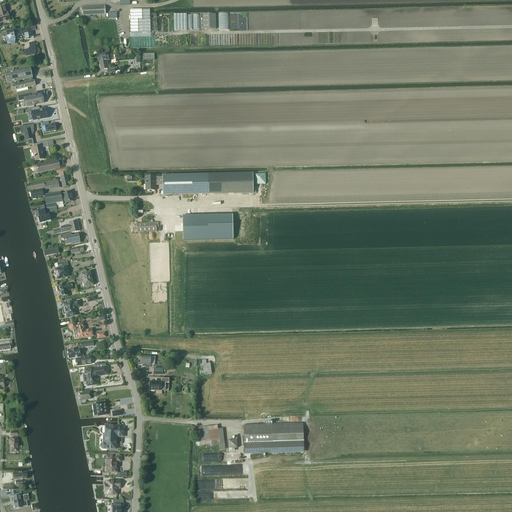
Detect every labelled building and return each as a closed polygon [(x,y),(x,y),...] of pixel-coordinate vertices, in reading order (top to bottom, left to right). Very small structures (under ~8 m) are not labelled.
[(0,23),(10,20),(8,12),(7,12),(5,6),(0,7),(0,23)] [(82,16),(105,15),(105,6),(82,7),(82,16)] [(130,32),(150,32),(150,9),(130,10),(130,32)] [(203,29),(216,29),(215,14),(203,14),(203,29)] [(29,28),(22,29),(24,37),(24,39),(28,38),(28,37),(33,36),(32,31),(32,30),(29,28)] [(2,33),(2,35),(4,37),(5,38),(3,39),(3,40),(4,42),(6,42),(7,41),(8,42),(14,43),(15,39),(15,38),(18,38),(19,38),(24,37),(22,29),(21,29),(17,30),(2,33)] [(30,47),(28,50),(25,50),(26,56),(34,55),(36,52),(34,42),(29,43),(30,47)] [(100,66),(101,70),(108,68),(107,64),(106,61),(109,60),(107,54),(96,56),(97,60),(99,59),(100,66)] [(7,83),(33,78),(30,67),(13,71),(13,69),(6,70),(6,73),(4,73),(7,83)] [(15,85),(12,86),(11,87),(11,90),(13,91),(16,90),(17,92),(29,89),(28,87),(29,87),(35,86),(34,80),(15,85)] [(44,90),(18,96),(22,95),(23,100),(26,100),(27,106),(35,104),(35,105),(35,104),(38,104),(42,103),(41,95),(40,95),(39,92),(44,91),(44,90)] [(38,108),(31,109),(33,121),(47,118),(46,109),(42,110),(42,109),(39,109),(38,108)] [(48,122),(42,124),(42,126),(44,133),(56,130),(55,124),(49,125),(48,122)] [(20,128),(21,131),(21,134),(24,134),(26,140),(27,140),(27,143),(33,141),(32,138),(30,126),(25,127),(20,128)] [(48,146),(47,142),(33,144),(34,147),(31,148),(32,153),(33,153),(35,161),(45,159),(42,148),(48,146)] [(36,172),(38,172),(39,172),(60,168),(58,161),(37,165),(36,166),(35,166),(35,167),(34,168),(34,169),(35,170),(35,171),(36,172)] [(63,188),(70,186),(67,172),(60,174),(61,180),(60,180),(60,182),(61,182),(63,188)] [(253,173),(208,174),(163,175),(163,177),(155,177),(155,176),(146,177),(146,190),(155,190),(155,185),(163,185),(163,195),(208,194),(254,193),(253,173)] [(45,194),(43,195),(42,190),(32,192),(31,190),(32,190),(31,184),(27,185),(28,192),(31,192),(32,198),(33,199),(36,199),(36,197),(44,196),(45,196),(45,194)] [(65,203),(74,201),(72,191),(61,194),(61,192),(45,194),(45,196),(44,196),(46,204),(56,203),(62,202),(62,201),(64,200),(65,203)] [(57,211),(56,203),(46,204),(47,213),(57,211)] [(40,223),(51,220),(49,214),(46,215),(44,209),(38,211),(40,217),(38,217),(40,223)] [(225,214),(175,216),(176,241),(226,239),(225,214)] [(157,231),(156,222),(153,222),(153,220),(150,220),(150,222),(137,223),(137,232),(157,231)] [(71,232),(70,232),(71,233),(80,231),(77,221),(69,223),(69,225),(61,227),(61,228),(53,230),(53,231),(47,233),(48,236),(70,231),(71,232)] [(71,236),(71,233),(70,232),(60,235),(61,238),(64,238),(65,245),(71,244),(71,245),(80,243),(78,234),(71,236)] [(58,248),(44,252),(45,257),(59,254),(58,248)] [(56,272),(55,273),(54,274),(54,276),(55,277),(57,277),(58,279),(70,276),(67,266),(63,267),(62,262),(57,263),(58,269),(56,269),(56,272)] [(81,278),(77,279),(78,282),(92,279),(91,276),(92,275),(91,273),(90,272),(87,273),(86,270),(81,271),(82,274),(83,277),(81,278)] [(93,281),(92,279),(78,282),(78,285),(83,284),(84,286),(85,286),(85,287),(93,285),(93,284),(94,284),(93,281)] [(65,283),(64,284),(58,285),(58,286),(57,286),(59,292),(60,291),(61,297),(68,295),(67,290),(73,288),(72,283),(66,284),(65,283)] [(71,299),(61,302),(62,304),(63,304),(64,307),(63,307),(62,308),(63,315),(64,315),(65,314),(67,314),(68,317),(76,315),(75,310),(76,310),(76,308),(81,306),(79,301),(73,303),(73,302),(72,302),(71,299)] [(69,325),(69,328),(70,330),(73,331),(74,339),(93,336),(92,329),(86,330),(85,327),(84,327),(83,322),(74,324),(74,323),(72,323),(69,325)] [(69,359),(83,357),(82,348),(94,346),(93,341),(78,343),(79,349),(68,350),(69,359)] [(76,364),(77,364),(77,366),(86,365),(86,363),(92,363),(91,356),(83,357),(76,358),(76,360),(75,361),(75,363),(76,364)] [(138,361),(138,365),(142,365),(143,367),(145,367),(146,365),(151,365),(151,362),(155,362),(155,357),(139,356),(139,361),(138,361)] [(202,360),(204,375),(212,374),(210,363),(207,363),(206,360),(202,360)] [(86,382),(87,381),(88,385),(87,385),(87,386),(97,384),(96,376),(108,374),(107,367),(85,370),(86,370),(86,374),(85,374),(84,375),(85,381),(86,382)] [(150,381),(150,390),(161,390),(165,390),(165,383),(169,383),(169,379),(161,378),(161,382),(150,381)] [(90,392),(80,394),(81,400),(90,399),(90,392)] [(97,408),(93,408),(94,413),(97,412),(98,416),(98,417),(107,415),(106,415),(105,402),(104,402),(96,403),(96,404),(97,408)] [(303,424),(244,426),(245,453),(304,451),(303,424)] [(100,430),(100,431),(100,432),(101,433),(101,434),(102,434),(102,435),(103,435),(103,443),(102,443),(102,444),(101,444),(101,445),(101,446),(101,447),(101,448),(102,448),(103,449),(116,449),(116,437),(124,437),(124,428),(118,428),(117,428),(117,427),(104,427),(103,427),(102,427),(101,428),(100,429),(100,430)] [(196,441),(197,446),(200,446),(210,445),(211,446),(220,445),(218,429),(213,430),(213,427),(194,429),(196,441)] [(18,452),(18,440),(18,438),(11,438),(11,440),(10,440),(10,452),(18,452)] [(106,464),(106,467),(108,467),(108,472),(116,472),(117,461),(121,461),(121,457),(119,457),(119,454),(110,453),(110,456),(107,456),(107,459),(106,460),(106,461),(106,462),(106,463),(106,464)] [(18,479),(18,481),(16,481),(16,485),(23,485),(23,481),(21,481),(21,479),(27,479),(27,472),(14,473),(14,480),(18,479)] [(106,486),(106,490),(107,491),(109,491),(108,495),(117,495),(118,488),(120,489),(120,486),(120,480),(114,480),(113,481),(109,481),(109,485),(107,485),(106,486)] [(24,495),(13,497),(15,509),(28,506),(27,500),(25,501),(24,495)] [(111,508),(110,511),(121,511),(122,509),(123,509),(124,509),(124,504),(123,504),(118,504),(118,501),(113,500),(113,504),(112,504),(112,508),(111,508)]
